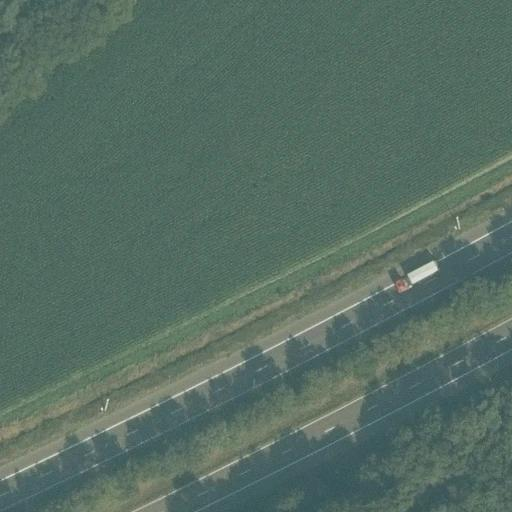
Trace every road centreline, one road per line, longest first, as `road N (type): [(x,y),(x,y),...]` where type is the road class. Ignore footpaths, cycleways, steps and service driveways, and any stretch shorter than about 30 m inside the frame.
road 1 (trunk): [(511,240),(253,377),(0,495)]
road 2 (trunk): [(168,511),(511,337)]
